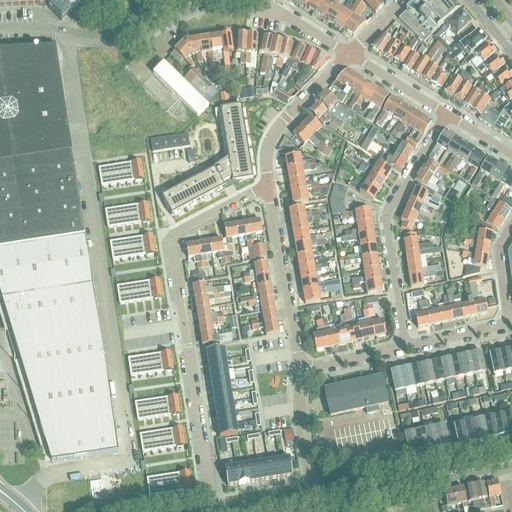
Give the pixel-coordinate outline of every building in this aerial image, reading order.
[(0,0),(0,7),(34,6),(34,5),(39,0),(43,4),(44,5),(47,5),(48,5),(48,8),(48,9),(61,22),(70,13),(56,0),(0,0)] [(80,3),(76,0),(56,0),(70,13),(80,3)] [(309,10),(315,13),(322,0),(310,0),(306,7),(309,9),(309,10)] [(331,3),(328,1),(326,0),(322,0),(315,13),(320,17),(321,16),(324,18),(335,0),(331,0),(332,0),(331,3)] [(327,21),(334,25),(343,11),(335,5),(336,3),(337,4),(339,0),(335,0),(324,18),(328,20),(327,21)] [(341,29),(344,31),(361,3),(360,3),(357,0),(356,0),(350,11),(352,13),(350,15),(343,11),(334,25),(341,29)] [(360,0),(376,14),(383,7),(376,0),(365,0),(365,1),(364,0),(360,0)] [(451,1),(449,0),(418,0),(398,20),(423,45),(437,31),(460,11),(455,6),(455,3),(454,1),(451,1)] [(361,3),(344,31),(347,32),(347,33),(353,37),(365,24),(354,17),(356,15),(358,16),(361,10),(364,12),(366,8),(361,3)] [(451,20),(432,37),(436,41),(450,29),(463,43),(475,31),(470,25),(471,22),(468,19),(466,19),(464,17),(464,18),(461,14),(452,22),(451,20)] [(392,62),(393,61),(402,47),(401,47),(409,34),(402,28),(399,34),(402,35),(396,44),(392,41),(391,42),(382,56),(392,62)] [(241,64),(246,65),(247,36),(244,36),(243,34),(240,34),(238,35),(237,35),(236,53),(241,54),(241,64)] [(463,51),(469,58),(473,54),(486,43),(485,42),(486,41),(482,37),(481,37),(478,34),(468,42),(467,42),(461,48),(459,46),(450,53),(446,60),(449,62),(460,53),(463,51)] [(220,36),(224,60),(225,68),(230,68),(228,54),(234,53),(231,35),(220,36)] [(246,69),(256,69),(257,55),(258,37),(257,37),(256,35),(252,35),(251,36),(247,36),(246,65),(246,69)] [(210,38),(215,70),(219,69),(217,61),(224,60),(220,36),(210,38)] [(372,49),(382,56),(391,42),(382,36),(372,47),(372,49)] [(200,39),(202,55),(208,54),(210,70),(215,70),(210,38),(200,39)] [(260,75),(264,76),(273,40),(269,39),(267,38),(265,38),(263,38),(259,54),(264,56),(261,69),(260,75)] [(189,41),(192,56),(199,55),(199,57),(197,58),(198,63),(200,65),(202,70),(204,69),(203,64),(202,55),(200,39),(189,41)] [(273,58),(278,59),(282,42),(279,41),(278,41),(273,40),(264,76),(265,76),(265,78),(268,79),(269,75),(273,58)] [(183,60),(191,68),(193,67),(192,66),(194,64),(190,61),(189,62),(187,61),(192,56),(189,41),(184,41),(182,43),(180,43),(177,46),(177,48),(174,52),(175,52),(183,60)] [(400,64),(402,65),(410,54),(412,50),(414,47),(417,49),(420,44),(418,42),(416,41),(415,41),(414,42),(413,42),(410,46),(412,47),(410,50),(408,48),(407,50),(402,47),(393,61),(394,61),(394,62),(397,65),(400,64)] [(287,43),(282,42),(278,59),(275,73),(280,74),(282,65),(287,66),(289,62),(293,45),(291,45),(289,43),(287,43)] [(422,78),(437,52),(441,45),(438,43),(434,50),(433,49),(426,61),(421,58),(412,73),(415,75),(414,75),(417,77),(418,77),(421,79),(422,78)] [(450,53),(441,45),(437,52),(422,78),(431,84),(439,71),(434,68),(443,53),(448,56),(450,53)] [(0,164),(72,153),(55,48),(39,49),(39,48),(39,47),(38,47),(37,46),(36,46),(35,46),(34,46),(33,47),(32,48),(32,50),(0,51),(0,164)] [(281,78),(286,80),(291,69),(297,71),(300,64),(307,50),(297,46),(289,62),(287,66),(281,78)] [(479,59),(483,64),(493,56),(495,55),(495,52),(493,49),(490,49),(488,46),(474,56),(473,54),(469,58),(466,61),(468,64),(476,58),(478,61),(479,59)] [(411,74),(412,73),(421,58),(426,50),(422,48),(416,58),(410,54),(402,65),(402,66),(402,68),(411,74)] [(302,65),(311,68),(317,55),(307,50),(300,64),(297,71),(300,73),(303,67),(301,67),(302,65)] [(181,64),(183,60),(175,52),(170,56),(178,64),(181,64)] [(317,55),(311,68),(309,72),(299,82),(295,86),(300,91),(307,85),(305,83),(312,75),(314,70),(318,72),(329,62),(329,60),(317,55)] [(493,56),(483,64),(477,69),(481,73),(485,70),(486,72),(488,71),(492,76),(504,67),(504,64),(502,61),(500,61),(497,58),(495,59),(493,56)] [(206,105),(183,82),(163,63),(153,74),(180,101),(197,118),(208,107),(206,105)] [(439,71),(431,84),(432,86),(435,88),(437,88),(441,91),(455,69),(451,67),(447,73),(447,74),(447,76),(439,71)] [(189,76),(183,82),(206,105),(219,101),(218,95),(192,68),(187,74),(189,76)] [(481,85),(482,85),(486,87),(487,88),(494,82),(496,84),(494,85),(498,91),(511,79),(511,74),(511,73),(508,73),(506,70),(493,80),(491,77),(481,85)] [(349,92),(358,78),(349,72),(348,72),(347,72),(346,73),(331,88),(344,96),(343,98),(338,95),(335,100),(337,103),(341,105),(349,92)] [(443,94),(453,100),(467,77),(463,75),(459,81),(461,81),(460,83),(452,79),(443,94)] [(295,86),(299,82),(293,77),(290,81),(295,86)] [(453,100),(463,106),(472,91),(464,86),(465,84),(467,85),(470,79),(467,77),(453,100)] [(351,111),(355,105),(368,84),(358,78),(349,92),(356,97),(355,98),(354,98),(347,109),(351,111)] [(368,84),(355,105),(351,111),(356,115),(360,108),(358,108),(362,102),(360,101),(361,99),(369,104),(378,90),(368,84)] [(501,95),(508,104),(511,101),(511,84),(506,89),(505,87),(494,96),(492,99),(495,102),(500,98),(499,96),(501,95)] [(463,106),(472,111),(485,90),(486,87),(482,85),(481,87),(478,91),(480,93),(479,94),(473,90),(472,91),(463,106)] [(276,89),(273,96),(287,104),(293,99),(276,89)] [(378,90),(369,104),(376,109),(375,111),(374,110),(370,115),(375,118),(388,97),(378,90)] [(479,120),(493,129),(500,115),(487,107),(490,101),(483,97),(484,95),(486,96),(489,92),(485,90),(472,111),(481,117),(479,120)] [(325,94),(317,103),(327,113),(328,114),(330,116),(343,124),(344,124),(346,120),(350,114),(338,107),(325,94)] [(387,115),(393,119),(401,105),(391,98),(376,122),(381,125),(387,115)] [(327,113),(317,103),(308,111),(323,126),(325,124),(326,124),(327,125),(330,121),(333,124),(341,128),(343,124),(330,116),(327,113)] [(511,134),(509,139),(511,140),(511,103),(505,109),(500,115),(493,129),(501,134),(510,119),(511,121),(511,134)] [(371,106),(369,105),(362,117),(371,124),(374,119),(366,114),(371,106)] [(390,136),(394,139),(411,111),(401,105),(393,119),(400,124),(399,126),(397,125),(390,136)] [(228,162),(161,198),(171,217),(224,189),(224,188),(232,183),(253,180),(241,106),(220,110),(228,162)] [(405,127),(412,131),(421,118),(411,111),(394,139),(398,141),(405,129),(404,129),(405,127)] [(311,118),(302,127),(317,141),(324,146),(326,142),(317,133),(321,129),(311,118)] [(421,118),(412,131),(420,137),(419,138),(418,137),(414,143),(408,139),(404,144),(414,151),(431,124),(421,118)] [(317,141),(302,127),(293,136),(304,146),(309,142),(315,148),(318,150),(317,152),(328,159),(333,152),(324,146),(317,141)] [(373,129),(367,139),(372,142),(373,141),(378,132),(373,129)] [(438,147),(446,152),(455,138),(445,132),(429,158),(432,161),(439,150),(438,149),(438,147)] [(188,135),(150,140),(152,153),(182,149),(189,147),(188,135)] [(444,168),(448,171),(465,144),(455,138),(446,152),(454,157),(453,159),(451,158),(444,168)] [(367,139),(361,149),(366,152),(372,142),(367,139)] [(399,148),(395,155),(407,163),(413,153),(390,139),(388,143),(395,147),(396,146),(399,148)] [(460,161),(466,165),(475,151),(465,144),(448,171),(453,173),(460,161)] [(285,158),(287,170),(316,165),(315,160),(301,163),(299,150),(289,152),(290,157),(285,158)] [(475,151),(466,165),(474,169),(473,171),(471,170),(465,181),(469,183),(485,157),(475,151)] [(0,251),(85,238),(72,153),(0,164),(0,251)] [(407,163),(395,155),(391,162),(382,157),(380,161),(401,173),(407,163)] [(360,166),(360,167),(367,171),(370,166),(359,159),(356,164),(360,166)] [(483,175),(489,179),(498,165),(489,159),(472,185),(477,188),(482,180),(481,180),(483,175)] [(427,161),(421,171),(438,182),(442,176),(445,178),(448,174),(427,161)] [(141,162),(132,163),(135,182),(144,180),(141,162)] [(135,182),(132,163),(124,165),(127,183),(135,182)] [(378,164),(372,174),(385,182),(391,172),(378,164)] [(127,183),(124,165),(115,166),(118,184),(127,183)] [(287,170),(289,182),(305,180),(303,173),(316,170),(316,165),(287,170)] [(491,190),(495,192),(508,171),(498,165),(489,179),(497,184),(496,186),(494,185),(491,190)] [(118,184),(115,166),(107,168),(110,186),(118,184)] [(367,171),(360,167),(358,171),(364,175),(367,171)] [(110,186),(107,168),(98,169),(101,187),(110,186)] [(414,182),(417,184),(435,195),(438,190),(435,187),(438,182),(421,171),(414,182)] [(501,186),(509,192),(511,187),(511,173),(508,171),(495,192),(492,198),(495,200),(502,190),(500,188),(501,186)] [(372,174),(366,184),(378,192),(385,182),(372,174)] [(305,180),(289,182),(291,194),(307,191),(312,190),(319,189),(318,183),(306,186),(305,180)] [(458,182),(453,190),(461,195),(466,186),(458,182)] [(378,192),(366,184),(359,195),(372,203),(378,192)] [(417,184),(410,200),(433,210),(436,212),(438,206),(437,206),(440,198),(435,195),(417,184)] [(319,189),(312,190),(313,195),(319,194),(324,197),(327,197),(330,187),(319,189)] [(335,187),(333,193),(345,197),(347,191),(335,187)] [(511,187),(509,192),(511,193),(511,200),(510,203),(504,199),(501,204),(511,210),(511,209),(511,187)] [(307,191),(291,194),(293,206),(309,203),(307,191)] [(333,193),(331,199),(343,203),(343,202),(345,197),(333,193)] [(497,209),(492,215),(504,223),(510,213),(487,198),(484,201),(497,209)] [(330,201),(332,210),(344,208),(343,203),(331,199),(330,201)] [(410,200),(405,211),(417,216),(419,211),(425,213),(423,218),(428,221),(431,214),(433,210),(410,200)] [(150,223),(147,204),(139,206),(142,224),(150,223)] [(142,224),(139,206),(130,207),(133,225),(142,224)] [(133,225),(130,207),(122,208),(125,227),(133,225)] [(125,227),(122,208),(113,210),(116,228),(125,227)] [(289,211),(291,223),(306,220),(319,218),(318,212),(305,214),(304,208),(289,211)] [(332,216),(341,215),(345,214),(344,208),(332,210),(332,216)] [(116,228),(113,210),(105,211),(108,229),(116,228)] [(355,218),(356,225),(372,222),(370,211),(345,214),(341,215),(342,220),(355,218)] [(417,216),(405,211),(400,221),(403,223),(401,228),(411,232),(413,227),(412,226),(414,221),(420,224),(421,222),(427,224),(428,221),(423,218),(417,216)] [(471,216),(476,220),(492,229),(498,233),(504,223),(492,215),(488,222),(479,216),(480,215),(474,212),(471,216)] [(291,223),(293,234),(308,232),(307,225),(306,220),(291,223)] [(491,240),(492,229),(476,220),(475,231),(473,231),(472,237),(466,236),(464,243),(489,246),(491,240)] [(260,221),(248,223),(252,248),(257,247),(255,235),(262,234),(260,221)] [(341,237),(341,239),(373,234),(372,222),(356,225),(357,231),(351,232),(351,233),(344,234),(345,237),(341,237)] [(248,223),(236,225),(238,238),(245,237),(246,243),(247,243),(250,262),(254,261),(252,248),(248,223)] [(223,227),(226,240),(228,252),(232,251),(230,239),(238,238),(236,225),(223,227)] [(293,234),(295,246),(324,241),(323,236),(317,237),(309,238),(308,232),(293,234)] [(360,245),(360,248),(375,246),(373,234),(341,239),(336,240),(337,244),(355,242),(360,245)] [(403,242),(405,254),(438,249),(437,244),(423,246),(423,245),(417,245),(415,234),(404,235),(405,242),(403,242)] [(155,255),(152,236),(144,238),(146,256),(155,255)] [(0,295),(1,300),(92,286),(85,238),(0,251),(0,295)] [(146,256),(144,238),(135,239),(138,257),(141,257),(146,256)] [(138,257),(135,239),(127,240),(130,258),(138,257)] [(130,258),(127,240),(118,242),(121,260),(130,258)] [(226,240),(210,242),(212,255),(218,254),(219,260),(221,260),(222,266),(226,265),(224,253),(228,252),(226,240)] [(295,246),(297,258),(312,255),(311,248),(325,246),(324,241),(295,246)] [(121,260),(118,242),(110,243),(113,261),(121,260)] [(198,244),(202,270),(207,269),(206,262),(205,256),(212,255),(210,242),(209,242),(202,244),(198,244)] [(476,248),(475,256),(488,258),(489,246),(464,243),(459,242),(459,245),(476,248)] [(188,244),(183,244),(183,247),(184,251),(186,251),(187,254),(188,259),(194,258),(195,264),(197,264),(199,272),(192,273),(193,282),(204,280),(202,270),(198,244),(192,245),(192,243),(188,244)] [(257,247),(252,248),(254,261),(266,259),(264,246),(257,247)] [(354,255),(348,256),(349,262),(357,261),(362,260),(377,258),(375,246),(360,248),(360,249),(353,249),(354,255)] [(438,249),(405,254),(407,266),(420,264),(419,258),(443,254),(442,248),(438,249)] [(488,258),(475,256),(463,254),(462,258),(469,259),(468,261),(474,262),(473,268),(467,267),(466,278),(466,279),(479,275),(480,269),(486,270),(488,258)] [(297,258),(299,269),(327,265),(329,264),(329,261),(327,262),(327,260),(314,262),(312,255),(297,258)] [(363,265),(364,272),(379,270),(377,258),(362,260),(357,261),(349,262),(344,262),(345,267),(345,268),(349,267),(363,265)] [(243,276),(244,280),(269,276),(267,264),(254,266),(255,272),(249,273),(249,275),(243,276)] [(407,266),(409,278),(434,274),(441,273),(440,267),(421,270),(420,264),(407,266)] [(299,269),(301,281),(316,279),(315,272),(328,270),(327,265),(299,269)] [(364,278),(359,279),(360,284),(365,284),(380,281),(379,270),(364,272),(364,278)] [(434,274),(409,278),(411,289),(424,287),(422,280),(435,278),(434,274)] [(257,282),(258,290),(271,288),(269,276),(244,280),(245,284),(257,282)] [(301,281),(303,293),(318,290),(316,279),(301,281)] [(481,279),(468,281),(469,286),(469,287),(469,290),(476,317),(487,314),(487,312),(486,310),(486,307),(485,304),(485,301),(483,295),(478,296),(477,290),(476,289),(476,286),(482,284),(481,279)] [(159,281),(151,282),(153,300),(162,299),(159,281)] [(380,281),(365,284),(367,296),(382,293),(380,281)] [(153,300),(151,282),(142,283),(145,302),(153,300)] [(145,302),(142,283),(134,285),(136,303),(145,302)] [(136,303),(134,285),(125,286),(128,304),(136,303)] [(193,287),(195,299),(230,294),(229,291),(224,292),(223,288),(207,291),(206,285),(193,287)] [(118,455),(92,286),(1,300),(52,466),(118,455)] [(128,304),(125,286),(117,287),(119,305),(128,304)] [(240,305),(248,304),(273,300),(271,288),(258,290),(259,295),(253,296),(253,298),(240,300),(240,305)] [(318,290),(303,293),(305,305),(321,303),(318,290)] [(468,305),(461,307),(464,319),(476,317),(469,290),(465,291),(468,305)] [(446,292),(447,297),(452,322),(464,319),(461,307),(455,308),(451,291),(446,292)] [(195,299),(196,311),(209,309),(208,301),(230,298),(230,294),(195,299)] [(444,310),(438,312),(441,324),(452,322),(447,297),(442,298),(443,304),(442,304),(444,310)] [(261,308),(262,313),(275,311),(273,300),(248,304),(249,308),(255,306),(255,309),(261,308)] [(428,301),(424,302),(429,327),(441,324),(438,312),(431,313),(428,301)] [(429,327),(424,302),(419,303),(421,309),(419,309),(421,315),(415,317),(418,329),(429,327)] [(306,309),(307,315),(320,313),(319,307),(306,309)] [(196,311),(198,323),(225,319),(236,317),(235,313),(216,316),(216,314),(210,315),(209,309),(196,311)] [(350,310),(344,311),(347,323),(353,322),(350,310)] [(369,318),(370,320),(370,324),(370,325),(374,339),(386,336),(383,321),(375,323),(373,310),(368,311),(369,318)] [(263,321),(251,323),(252,327),(277,323),(275,311),(262,313),(263,321)] [(343,331),(336,332),(339,347),(351,344),(345,316),(340,317),(342,324),(341,324),(343,331)] [(198,323),(200,335),(213,333),(212,325),(226,323),(225,319),(198,323)] [(327,320),(321,321),(328,349),(339,347),(336,332),(330,333),(327,320)] [(328,349),(321,321),(317,322),(318,329),(318,330),(319,336),(313,337),(316,352),(328,349)] [(277,323),(252,327),(253,332),(265,330),(266,337),(279,335),(277,323)] [(370,325),(359,327),(362,342),(374,339),(370,325)] [(359,327),(347,329),(351,344),(362,342),(359,327)] [(213,333),(200,335),(202,347),(232,342),(231,336),(214,338),(213,333)] [(502,348),(498,349),(503,373),(511,370),(511,364),(509,351),(503,352),(502,348)] [(224,349),(206,352),(208,363),(226,361),(224,349)] [(503,373),(498,349),(495,349),(496,354),(489,355),(493,375),(503,373)] [(473,350),(470,351),(475,375),(485,372),(481,353),(474,354),(473,350)] [(467,356),(460,357),(465,377),(475,375),(470,351),(466,352),(467,356)] [(173,371),(170,353),(162,354),(164,373),(173,371)] [(164,373),(162,354),(153,356),(156,374),(164,373)] [(447,360),(441,362),(445,381),(455,379),(450,355),(446,356),(447,360)] [(453,355),(450,355),(455,379),(465,377),(460,357),(454,359),(453,355)] [(156,374),(153,356),(145,357),(148,375),(156,374)] [(148,375),(145,357),(136,358),(139,376),(148,375)] [(139,376),(136,358),(128,360),(131,378),(139,376)] [(433,359),(430,360),(435,384),(445,381),(441,362),(434,363),(433,359)] [(427,365),(421,366),(425,386),(435,384),(430,360),(426,360),(427,365)] [(226,361),(208,363),(210,374),(228,371),(226,361)] [(413,363),(410,364),(415,388),(425,386),(421,366),(414,368),(413,363)] [(407,369),(401,371),(405,390),(415,388),(410,364),(406,365),(407,369)] [(405,390),(401,371),(394,372),(393,368),(389,369),(395,392),(405,390)] [(228,371),(210,374),(211,385),(229,382),(228,371)] [(377,407),(387,405),(381,378),(368,381),(324,390),(326,400),(323,401),(325,408),(328,407),(330,417),(338,416),(338,415),(365,409),(367,415),(378,413),(377,407)] [(229,382),(211,385),(213,395),(231,393),(229,382)] [(457,390),(451,392),(452,395),(453,401),(459,400),(458,394),(457,394),(457,390)] [(231,393),(213,395),(215,406),(233,403),(231,393)] [(180,415),(177,397),(169,398),(171,417),(180,415)] [(171,417),(169,398),(160,400),(163,418),(171,417)] [(163,418),(160,400),(152,401),(155,419),(163,418)] [(469,401),(470,407),(471,411),(478,410),(476,400),(469,401)] [(155,419),(152,401),(143,402),(146,420),(155,419)] [(469,401),(459,404),(460,409),(470,407),(469,401)] [(146,420),(143,402),(135,404),(138,422),(146,420)] [(233,403),(215,406),(216,417),(234,414),(233,403)] [(234,414),(216,417),(218,427),(236,425),(234,414)] [(504,415),(494,417),(498,437),(504,436),(505,440),(509,439),(504,415)] [(472,417),(462,419),(464,424),(469,448),(472,447),(471,443),(478,441),(474,422),(472,417)] [(494,417),(484,420),(489,443),(492,443),(491,438),(498,437),(494,417)] [(484,420),(474,422),(478,441),(484,440),(485,444),(489,443),(484,420)] [(436,428),(434,428),(440,452),(443,451),(442,447),(449,446),(445,426),(444,426),(443,422),(435,424),(436,428)] [(469,448),(464,424),(453,426),(458,446),(465,444),(465,449),(469,448)] [(236,425),(218,427),(220,439),(238,436),(236,425)] [(434,428),(424,431),(429,450),(435,449),(436,453),(440,452),(434,428)] [(182,429),(173,430),(176,448),(185,447),(182,429)] [(176,448),(173,430),(165,431),(168,450),(176,448)] [(168,450),(165,431),(157,433),(159,451),(168,450)] [(291,431),(284,432),(285,442),(293,441),(291,431)] [(424,431),(414,433),(420,457),(423,456),(422,452),(429,450),(424,431)] [(159,451),(157,433),(148,434),(151,452),(159,451)] [(420,457),(414,433),(404,435),(408,455),(415,453),(416,457),(420,457)] [(151,452),(148,434),(140,435),(142,454),(151,452)] [(290,459),(278,460),(281,478),(292,477),(290,459)] [(281,478),(278,460),(268,462),(271,480),(281,478)] [(271,480),(268,462),(257,464),(260,482),(271,480)] [(260,482),(257,464),(246,465),(249,483),(260,482)] [(249,483),(246,465),(236,467),(239,485),(249,483)] [(239,485),(236,467),(225,469),(227,487),(239,485)] [(189,473),(181,474),(183,492),(192,491),(189,473)] [(183,492),(181,474),(172,475),(175,494),(183,492)] [(175,494),(172,475),(164,477),(166,495),(175,494)] [(166,495),(164,477),(155,478),(158,496),(166,495)] [(158,496),(155,478),(147,479),(149,497),(158,496)] [(484,485),(475,487),(480,511),(481,511),(496,509),(494,498),(500,496),(497,482),(486,484),(491,506),(484,507),(483,500),(487,499),(484,485)] [(468,510),(468,511),(480,511),(475,487),(465,489),(468,504),(472,503),(473,509),(468,510)] [(463,511),(468,511),(468,510),(468,509),(467,509),(463,489),(454,491),(457,506),(462,504),(463,511)] [(451,507),(457,506),(454,491),(444,493),(447,511),(451,511),(453,511),(451,507)]
